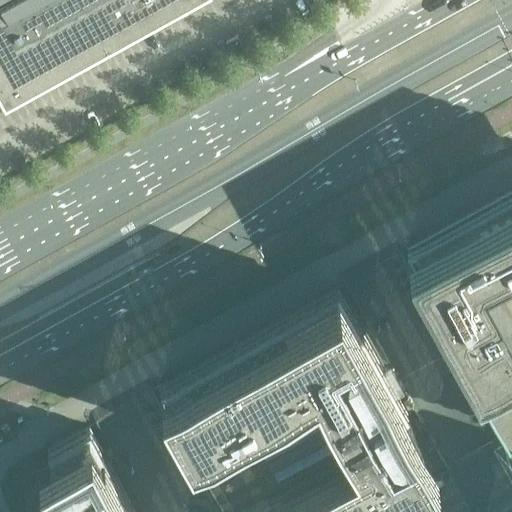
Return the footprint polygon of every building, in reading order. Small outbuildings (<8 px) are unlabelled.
[(0,0),(0,90),(3,96),(4,97),(5,97),(6,97),(7,97),(10,95),(19,90),(182,0),(0,0)] [(243,44),(242,42),(238,35),(237,35),(227,40),(226,41),(226,42),(230,49),(231,50),(232,51),(234,51),(235,52),(237,52),(238,51),(239,51),(241,50),(242,49),(242,48),(243,46),(243,45),(243,44)] [(511,190),(407,248),(506,428),(511,424),(511,190)] [(352,511),(437,466),(408,414),(338,287),(159,386),(229,511),(352,511)] [(137,511),(89,425),(37,454),(45,469),(69,511),(137,511)]
